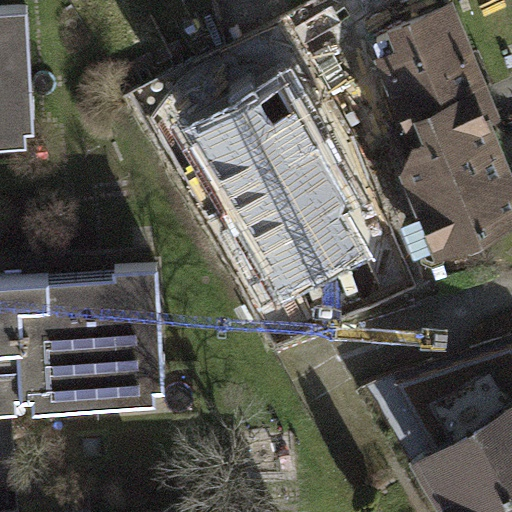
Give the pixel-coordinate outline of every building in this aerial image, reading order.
[(448,4),(377,36),(420,139),(409,165),(439,240),(511,210),(511,192),(503,169),(505,167),(497,148),(499,147),(484,113),(482,114),(474,92),(480,89),(466,55),(468,54),(448,4)] [(0,125),(33,124),(26,5),(0,5),(0,125)] [(287,86),(194,137),(281,298),(359,256),(338,218),(353,209),(287,86)] [(0,392),(163,384),(162,367),(165,367),(164,350),(161,350),(157,261),(115,264),(116,282),(49,285),(48,271),(0,273),(0,392)] [(511,511),(511,405),(435,451),(465,502),(471,499),(478,511),(511,511)]
